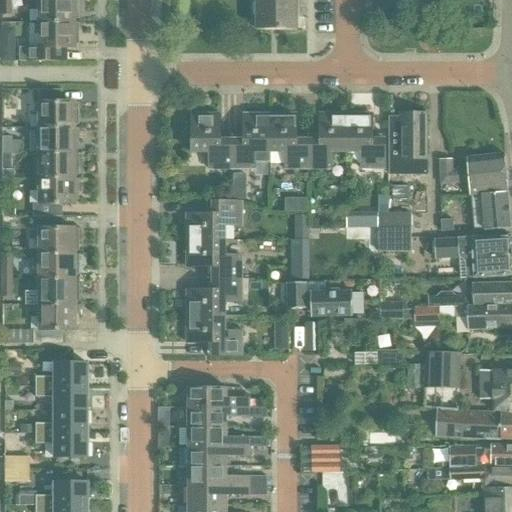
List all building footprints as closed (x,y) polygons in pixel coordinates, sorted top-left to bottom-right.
[(1,0),(2,16),(12,16),(11,0),(1,0)] [(39,25),(74,25),(74,13),(78,13),(78,0),(74,0),(39,0),(39,25)] [(257,0),(257,31),(297,31),(297,0),(257,0)] [(74,25),(39,25),(39,49),(19,48),(19,62),(62,63),(62,50),(74,50),(74,38),(78,38),(78,25),(74,25)] [(2,31),(2,62),(3,62),(13,62),(14,31),(2,31)] [(40,130),(76,130),(76,118),(80,118),(80,105),(76,105),(76,104),(63,104),(63,92),(34,92),(34,105),(40,105),(40,130)] [(388,176),(428,176),(428,113),(399,113),(399,117),(389,117),(388,176)] [(220,114),(192,114),(192,152),(210,152),(210,169),(233,169),(232,140),(220,140),(220,114)] [(244,140),(232,140),(233,169),(255,169),(273,169),(273,152),(273,114),(244,114),(244,140)] [(296,114),(273,114),(273,152),(286,152),(286,168),(308,168),(308,139),(296,139),(296,114)] [(320,139),(308,139),(308,168),(331,168),(331,152),(346,152),(346,114),(320,114),(320,139)] [(372,114),(346,114),(346,152),(362,152),(362,168),(385,168),(385,139),(372,139),(372,114)] [(76,130),(40,130),(40,155),(76,155),(76,143),(80,143),(80,130),(76,130)] [(12,138),(2,138),(2,155),(12,155),(12,138)] [(12,155),(2,155),(2,171),(11,171),(12,155)] [(76,156),(76,155),(40,155),(40,180),(76,180),(76,169),(80,169),(80,156),(76,156)] [(508,192),(504,155),(467,159),(468,170),(452,171),(452,161),(440,161),(440,186),(469,183),(471,196),(508,193),(508,192)] [(76,181),(76,180),(40,180),(40,206),(33,205),(33,218),(63,218),(63,206),(76,206),(76,194),(80,194),(80,181),(76,181)] [(486,231),(511,228),(508,193),(471,196),(471,198),(472,197),(475,232),(486,230),(486,231)] [(389,214),(389,198),(379,198),(379,214),(389,214)] [(243,226),(243,202),(214,202),(214,215),(188,215),(188,241),(226,241),(226,226),(243,226)] [(379,227),(379,214),(346,215),(346,228),(372,228),(379,228),(379,227)] [(389,214),(379,214),(379,227),(411,227),(411,214),(389,214)] [(63,230),(63,218),(33,218),(33,229),(40,229),(40,256),(76,256),(76,244),(80,244),(80,231),(76,231),(76,230),(63,230)] [(411,227),(379,227),(379,228),(379,252),(411,252),(411,227)] [(461,280),(475,279),(511,276),(511,236),(472,239),(435,241),(436,260),(460,258),(461,280)] [(226,256),(226,241),(188,241),(188,267),(214,267),(214,278),(243,278),(243,256),(226,256)] [(308,266),(308,241),(292,242),(292,266),(308,266)] [(3,256),(1,256),(1,282),(13,282),(13,256),(3,256)] [(76,256),(40,256),(40,281),(76,281),(76,270),(80,269),(80,256),(76,256)] [(226,302),(243,302),(243,278),(214,278),(214,291),(188,291),(188,317),(226,317),(226,302)] [(40,306),(76,306),(76,295),(80,295),(80,282),(76,282),(76,281),(40,281),(40,306)] [(13,282),(1,282),(1,298),(13,298),(13,282)] [(310,306),(310,309),(311,318),(352,317),(351,293),(339,293),(339,291),(327,291),(327,293),(310,294),(310,295),(306,295),(306,284),(287,285),(288,310),(306,310),(306,306),(310,306)] [(454,308),(511,306),(511,284),(472,286),(472,288),(467,289),(467,297),(457,298),(451,293),(440,294),(436,298),(428,298),(428,308),(428,309),(440,309),(454,308)] [(76,306),(40,306),(40,332),(34,332),(34,345),(63,345),(63,332),(76,332),(76,320),(80,320),(80,307),(76,307),(76,306)] [(511,306),(454,308),(454,318),(468,318),(468,331),(511,329),(511,306)] [(440,323),(440,309),(428,309),(428,308),(414,309),(414,324),(440,323)] [(243,332),(226,332),(226,317),(188,317),(188,343),(213,343),(213,356),(243,356),(243,332)] [(344,333),(381,332),(381,320),(344,320),(344,333)] [(398,368),(398,352),(377,351),(377,367),(398,368)] [(426,383),(426,390),(459,391),(459,385),(459,384),(460,355),(447,354),(427,354),(426,383)] [(36,389),(88,389),(88,365),(56,365),(56,378),(36,378),(36,389)] [(511,414),(511,372),(482,371),(481,400),(495,400),(494,413),(511,414)] [(56,412),(88,412),(88,389),(36,389),(36,398),(56,398),(56,412)] [(227,389),(187,389),(187,409),(212,409),(250,409),(250,399),(227,399),(227,389)] [(212,409),(187,409),(187,429),(227,429),(227,421),(227,420),(227,419),(228,419),(250,419),(256,419),(265,419),(265,410),(250,410),(250,409),(212,409)] [(468,411),(468,412),(436,410),(435,438),(500,440),(500,439),(511,440),(511,414),(494,413),(468,411)] [(36,436),(88,436),(88,412),(56,412),(56,425),(36,425),(36,436)] [(227,429),(187,429),(187,448),(250,448),(265,448),(267,448),(267,439),(250,439),(249,439),(228,439),(227,439),(227,429)] [(369,448),(394,448),(394,434),(370,434),(370,435),(369,447),(369,448)] [(36,445),(56,445),(56,460),(88,460),(88,436),(36,436),(36,445)] [(449,464),(437,464),(437,469),(511,468),(511,445),(491,445),(491,448),(448,448),(449,464)] [(250,448),(187,448),(187,468),(227,468),(227,458),(250,458),(250,456),(250,448)] [(303,448),(303,474),(304,474),(314,474),(321,474),(322,474),(341,473),(340,448),(331,448),(325,448),(322,448),(312,448),(303,448)] [(6,471),(30,471),(30,458),(6,458),(6,471)] [(227,468),(187,468),(187,487),(229,487),(250,487),(267,487),(267,478),(266,478),(250,478),(227,478),(227,468)] [(511,468),(437,469),(427,470),(427,480),(449,480),(449,481),(484,480),(484,490),(511,489),(511,468)] [(30,471),(6,471),(6,484),(30,484),(30,471)] [(36,511),(89,511),(89,484),(56,484),(56,497),(36,497),(36,511)] [(229,487),(187,487),(187,507),(227,507),(227,497),(250,497),(266,497),(267,497),(267,487),(250,487),(229,487)] [(511,511),(511,489),(484,490),(484,510),(484,511),(511,511)]
